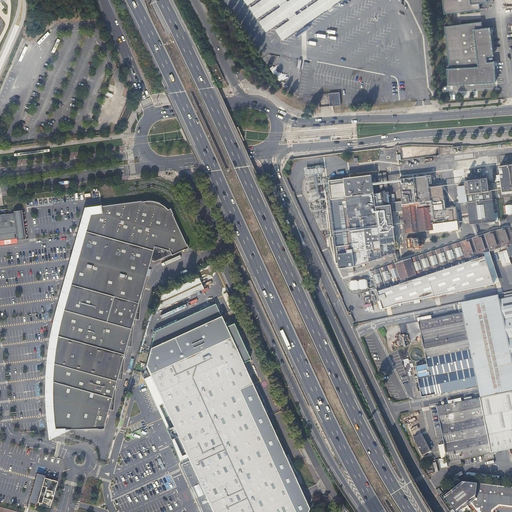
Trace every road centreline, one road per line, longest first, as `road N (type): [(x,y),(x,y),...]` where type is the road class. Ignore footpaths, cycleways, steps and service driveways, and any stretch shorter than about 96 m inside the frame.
road 1 (motorway): [(409,511),(332,367),(163,0)]
road 2 (motorway): [(133,0),(377,511)]
road 3 (motorway): [(198,203),(363,511)]
road 4 (residential): [(198,203),(344,511)]
road 5 (motorway): [(425,511),(292,227)]
road 6 (residential): [(424,487),(292,227)]
road 7 (secondary): [(511,111),(308,122),(275,116)]
road 8 (secondary): [(287,149),(511,127)]
road 9 (secondary): [(0,189),(160,163)]
road 10 (secondary): [(143,147),(0,174)]
road 11 (motorway): [(103,0),(153,116)]
